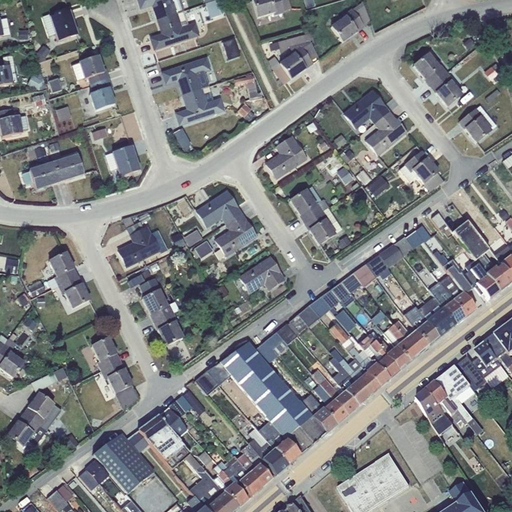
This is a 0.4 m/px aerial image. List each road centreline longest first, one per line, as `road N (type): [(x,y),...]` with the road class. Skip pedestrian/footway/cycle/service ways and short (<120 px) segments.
road 1 (secondary): [(258,511),(511,301)]
road 2 (residential): [(172,188),(107,0)]
road 3 (residential): [(81,215),(86,243),(162,394)]
road 4 (residential): [(376,53),(230,156)]
road 5 (residential): [(376,53),(467,177)]
road 6 (residential): [(230,156),(314,284)]
